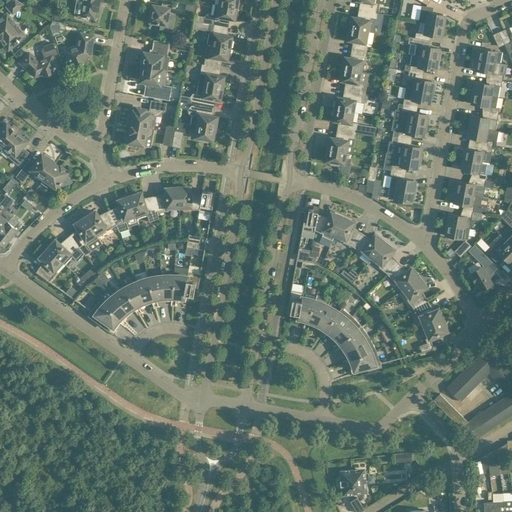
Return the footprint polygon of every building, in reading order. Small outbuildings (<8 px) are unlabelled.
[(23,4),(15,0),(14,0),(7,6),(13,13),(23,4)] [(98,10),(99,3),(99,0),(85,0),(86,0),(83,15),(87,16),(86,18),(89,18),(89,16),(94,17),(96,10),(98,10)] [(240,0),(239,0),(220,0),(219,5),(238,8),(240,0)] [(377,0),(356,0),(363,1),(361,9),(376,12),(377,2),(377,0)] [(194,15),(196,6),(187,4),(185,13),(194,15)] [(173,22),(167,21),(170,8),(153,5),(150,21),(151,22),(151,24),(157,25),(157,23),(161,24),(160,29),(171,31),(173,22)] [(205,16),(204,23),(211,24),(226,27),(227,18),(235,19),(235,16),(237,16),(238,8),(219,5),(217,15),(211,14),(209,14),(205,16)] [(443,26),(445,15),(432,12),(432,8),(422,6),(419,21),(418,21),(426,23),(443,26)] [(370,17),(377,19),(378,13),(376,12),(361,9),(359,18),(352,17),(352,20),(350,20),(349,28),(368,31),(370,17)] [(56,10),(54,19),(64,21),(66,12),(56,10)] [(24,35),(7,14),(0,19),(0,38),(1,38),(9,48),(17,41),(18,42),(19,41),(18,40),(24,35)] [(441,37),(443,26),(426,23),(424,33),(416,32),(415,38),(427,40),(428,34),(441,37)] [(224,35),(226,27),(213,25),(211,24),(207,44),(212,45),(231,49),(232,40),(231,40),(231,36),(224,35)] [(365,45),(368,31),(349,28),(347,36),(349,36),(348,40),(355,41),(354,50),(366,52),(368,46),(365,45)] [(505,30),(499,32),(504,44),(510,41),(505,30)] [(504,44),(499,32),(493,35),(499,46),(504,44)] [(83,58),(87,57),(90,56),(94,35),(81,33),(79,46),(66,51),(71,65),(76,63),(77,65),(79,66),(81,65),(82,63),(82,61),(84,61),(83,58)] [(439,48),(426,46),(427,40),(415,38),(409,37),(408,42),(416,44),(414,55),(439,59),(441,52),(439,52),(439,48)] [(142,58),(141,62),(142,63),(142,66),(166,70),(169,56),(167,56),(169,43),(154,41),(152,54),(144,52),(144,55),(142,58)] [(57,71),(52,56),(58,54),(54,42),(44,46),(41,50),(45,59),(38,61),(29,52),(20,62),(35,76),(44,73),(44,75),(46,74),(47,76),(49,77),(51,76),(52,74),(52,72),(57,71)] [(230,57),(231,49),(212,45),(209,59),(205,58),(204,64),(219,67),(220,58),(227,59),(228,56),(230,57)] [(503,52),(497,51),(479,48),(477,59),(495,62),(501,63),(503,52)] [(365,58),(366,52),(354,50),(352,58),(345,57),(344,60),(343,60),(341,68),(360,72),(363,58),(365,58)] [(438,66),(439,59),(414,55),(412,54),(410,65),(406,64),(405,70),(409,71),(421,73),(422,67),(435,70),(436,66),(438,66)] [(501,63),(495,62),(477,59),(475,70),(491,72),(490,78),(502,80),(503,74),(499,74),(501,63)] [(225,80),(224,80),(224,76),(217,75),(219,67),(204,64),(202,64),(200,74),(207,75),(205,85),(224,89),(225,80)] [(163,91),(166,70),(142,66),(143,67),(142,71),(141,72),(140,77),(141,78),(141,81),(147,82),(145,95),(168,99),(170,92),(163,91)] [(358,82),(360,72),(341,68),(340,76),(342,76),(341,80),(348,81),(346,90),(363,93),(365,83),(358,82)] [(435,85),(433,85),(433,81),(420,79),(421,73),(409,71),(406,87),(433,92),(435,85)] [(475,81),(473,92),(498,97),(500,86),(501,86),(502,80),(490,78),(489,84),(475,81)] [(220,100),(221,96),(222,97),(224,89),(205,85),(203,93),(203,95),(200,95),(197,92),(192,93),(190,97),(191,101),(195,103),(195,104),(211,107),(213,98),(220,100)] [(432,99),(433,92),(406,87),(403,104),(415,106),(416,101),(429,103),(430,99),(432,99)] [(361,103),(363,93),(346,90),(345,98),(338,97),(337,100),(336,100),(334,108),(353,112),(355,101),(361,103)] [(496,107),(498,97),(473,92),(471,103),(487,106),(486,111),(498,114),(499,108),(496,107)] [(153,129),(156,115),(158,115),(165,110),(166,103),(152,101),(150,111),(145,110),(146,109),(137,108),(137,111),(134,110),(133,116),(131,116),(129,123),(131,123),(131,125),(153,129)] [(427,118),(427,114),(414,112),(415,106),(403,104),(399,103),(398,109),(402,110),(400,120),(427,125),(429,118),(427,118)] [(211,107),(195,104),(194,105),(191,105),(188,109),(189,113),(193,116),(196,115),(199,115),(197,125),(216,129),(218,121),(216,120),(217,117),(210,115),(211,107)] [(351,122),(353,112),(334,108),(333,116),(334,117),(334,120),(341,121),(339,130),(356,133),(358,123),(351,122)] [(493,122),(493,119),(497,119),(498,114),(486,111),(485,117),(471,115),(469,126),(487,129),(488,124),(490,124),(493,122)] [(426,132),(427,125),(400,120),(398,131),(394,130),(393,136),(397,137),(409,139),(410,134),(423,136),(424,132),(426,132)] [(180,147),(183,132),(189,133),(191,124),(176,121),(175,126),(175,130),(174,133),(172,146),(180,147)] [(0,141),(5,146),(17,132),(16,131),(18,129),(13,125),(12,127),(7,123),(0,130),(0,141)] [(358,123),(357,132),(375,135),(377,127),(358,123)] [(152,135),(153,129),(131,125),(129,134),(127,133),(126,140),(128,140),(128,143),(130,143),(131,145),(135,145),(137,144),(144,146),(146,137),(148,138),(152,135)] [(169,125),(166,126),(165,131),(174,133),(175,130),(175,126),(169,125)] [(215,137),(216,129),(197,125),(195,137),(200,137),(199,141),(208,142),(209,139),(213,140),(213,136),(215,137)] [(498,131),(487,129),(469,126),(467,136),(481,139),(480,144),(492,147),(495,147),(498,131)] [(346,152),(348,138),(355,139),(356,133),(339,130),(338,138),(331,137),(330,141),(328,140),(327,148),(346,152)] [(172,146),(174,133),(165,131),(163,144),(172,146)] [(23,137),(17,132),(5,146),(12,152),(8,156),(18,164),(27,154),(21,149),(24,145),(30,139),(25,135),(23,137)] [(421,151),(421,147),(408,145),(409,139),(397,137),(393,136),(392,142),(396,143),(394,153),(421,158),(423,151),(421,151)] [(487,163),(489,163),(492,147),(480,144),(479,150),(465,148),(465,152),(463,151),(462,158),(487,163)] [(345,158),(346,152),(327,148),(325,156),(327,157),(326,160),(330,161),(330,164),(340,166),(339,172),(349,174),(351,164),(349,164),(349,162),(347,158),(345,158)] [(420,165),(421,158),(394,153),(391,170),(403,172),(404,167),(417,169),(418,165),(420,165)] [(55,164),(50,160),(51,158),(45,154),(44,156),(42,154),(35,163),(30,159),(18,176),(23,181),(31,170),(44,179),(54,164),(55,164)] [(485,174),(487,163),(462,158),(460,165),(462,166),(462,170),(475,172),(474,178),(486,180),(487,174),(485,174)] [(59,168),(55,164),(54,164),(44,179),(41,182),(47,186),(49,183),(57,189),(61,184),(64,186),(71,182),(66,174),(67,172),(65,170),(66,169),(61,166),(59,168)] [(377,167),(370,166),(368,179),(375,180),(375,179),(377,167)] [(417,184),(415,184),(415,180),(402,178),(403,172),(391,170),(390,176),(391,176),(389,187),(390,187),(416,191),(417,184)] [(483,197),(485,186),(492,188),(494,181),(486,180),(474,178),(473,183),(457,180),(457,184),(455,184),(454,191),(473,194),(481,196),(483,197)] [(378,193),(381,180),(375,179),(375,180),(373,192),(378,193)] [(190,187),(186,187),(186,185),(178,186),(179,207),(190,206),(190,210),(199,209),(202,196),(202,195),(190,194),(190,187)] [(179,207),(178,186),(170,186),(170,188),(166,188),(167,195),(155,197),(157,211),(168,211),(168,207),(179,207)] [(390,187),(388,198),(394,199),(412,202),(412,198),(414,199),(416,191),(390,187)] [(211,214),(214,197),(211,197),(212,192),(203,190),(202,195),(202,196),(199,209),(199,212),(211,214)] [(479,206),(481,196),(473,194),(454,191),(452,198),(454,198),(453,202),(467,205),(466,210),(482,213),(483,207),(479,206)] [(38,200),(28,192),(23,198),(25,199),(31,203),(34,206),(38,200)] [(157,211),(155,197),(143,199),(141,193),(137,194),(137,192),(129,195),(136,215),(137,218),(147,215),(149,222),(159,218),(157,211)] [(7,195),(0,203),(0,231),(12,216),(5,211),(12,202),(12,199),(7,195)] [(136,215),(129,195),(122,197),(122,199),(118,200),(121,207),(110,212),(116,225),(117,224),(120,232),(129,229),(125,218),(136,215)] [(317,216),(318,211),(309,209),(308,214),(305,213),(302,232),(303,230),(314,233),(317,216)] [(449,213),(447,224),(465,227),(470,228),(471,219),(481,221),(482,213),(466,210),(465,216),(449,213)] [(511,212),(510,210),(503,217),(511,225),(511,224),(511,229),(510,231),(511,232),(511,234),(507,240),(511,245),(511,212)] [(116,225),(110,212),(99,217),(95,211),(92,213),(91,212),(84,216),(96,233),(105,228),(107,231),(116,225)] [(317,216),(314,233),(315,230),(324,234),(323,235),(333,239),(335,235),(343,215),(336,212),(335,214),(332,212),(329,219),(317,216)] [(17,229),(20,224),(17,222),(18,220),(17,219),(13,215),(12,216),(0,231),(0,241),(4,245),(17,229)] [(353,222),(350,220),(350,218),(343,215),(335,235),(345,239),(343,242),(353,247),(361,234),(351,228),(353,222)] [(96,233),(84,216),(78,220),(79,221),(75,224),(79,230),(70,237),(79,248),(80,248),(85,254),(85,255),(90,251),(86,245),(98,238),(96,233)] [(468,239),(470,228),(465,227),(447,224),(445,235),(468,239)] [(200,243),(201,237),(201,236),(189,234),(188,240),(200,243)] [(373,257),(386,241),(380,236),(378,237),(375,235),(371,240),(361,234),(353,247),(362,254),(364,251),(373,257)] [(85,254),(80,248),(79,248),(70,237),(61,245),(56,240),(53,243),(52,242),(47,248),(62,262),(65,264),(72,256),(77,261),(85,254)] [(199,249),(200,243),(188,240),(186,247),(199,249)] [(471,246),(465,240),(455,251),(461,256),(471,246)] [(511,263),(511,245),(507,240),(500,247),(498,244),(488,253),(498,263),(504,257),(511,264),(511,263)] [(394,249),(391,247),(392,246),(386,241),(373,257),(381,264),(379,267),(387,274),(398,264),(389,255),(394,249)] [(62,262),(47,248),(41,253),(42,255),(40,257),(45,262),(38,273),(49,281),(57,272),(55,270),(62,262)] [(300,248),(299,254),(304,255),(302,261),(315,263),(316,257),(310,256),(311,250),(300,248)] [(489,285),(492,284),(488,277),(492,272),(497,267),(480,250),(475,256),(484,265),(482,267),(482,266),(470,273),(476,284),(478,283),(482,289),(484,288),(485,290),(490,287),(489,285)] [(314,270),(315,263),(302,261),(301,267),(314,270)] [(415,270),(414,271),(412,268),(406,272),(398,264),(387,274),(394,282),(397,280),(403,289),(420,276),(415,270)] [(348,275),(353,279),(358,273),(353,268),(348,275)] [(184,294),(188,272),(188,271),(187,276),(185,275),(177,275),(174,275),(174,300),(175,300),(186,302),(187,294),(184,294)] [(197,291),(201,274),(188,272),(184,294),(187,294),(194,295),(195,290),(197,291)] [(164,300),(161,275),(159,275),(151,277),(148,277),(155,302),(156,301),(164,300)] [(174,300),(174,275),(172,275),(164,275),(161,275),(164,300),(172,300),(174,300)] [(426,287),(423,283),(425,282),(420,276),(403,289),(410,297),(407,300),(413,308),(426,301),(420,291),(426,287)] [(155,302),(148,277),(146,278),(138,280),(136,281),(146,305),(153,302),(155,302)] [(146,305),(136,281),(134,282),(127,286),(124,287),(137,309),(138,308),(146,305)] [(137,309),(124,287),(122,289),(116,293),(113,295),(129,314),(135,310),(137,309)] [(299,314),(303,292),(292,290),(292,288),(291,288),(288,307),(291,308),(290,313),(297,314),(299,314)] [(307,324),(317,296),(314,295),(306,293),(305,297),(303,297),(304,292),(303,292),(299,314),(297,314),(295,321),(307,324)] [(129,314),(113,295),(111,296),(106,302),(104,303),(122,321),(124,319),(129,314)] [(317,296),(307,324),(316,328),(327,305),(326,304),(328,299),(327,299),(319,296),(317,295),(317,296)] [(442,312),(440,313),(438,309),(432,312),(426,301),(413,308),(418,319),(421,317),(425,327),(444,319),(442,312)] [(122,321),(104,303),(102,305),(99,302),(98,302),(99,303),(90,315),(114,332),(115,331),(120,323),(121,322),(122,321)] [(324,332),(339,311),(336,310),(330,306),(327,305),(316,328),(324,332)] [(331,338),(349,320),(352,316),(350,314),(344,309),(341,307),(339,311),(324,332),(331,338)] [(338,345),(358,329),(362,326),(360,324),(354,318),(352,316),(349,320),(331,338),(338,345)] [(448,327),(444,319),(425,327),(429,337),(425,339),(427,342),(419,346),(422,351),(419,352),(419,353),(422,352),(432,349),(434,347),(431,341),(442,337),(441,333),(447,331),(446,327),(448,327)] [(344,353),(365,340),(370,337),(368,335),(363,328),(362,326),(358,329),(338,345),(344,353)] [(348,361),(371,352),(376,350),(375,347),(371,340),(370,337),(365,340),(344,353),(348,361)] [(511,371),(489,344),(477,357),(489,372),(489,373),(507,394),(508,394),(511,398),(511,371)] [(371,352),(348,361),(352,373),(358,372),(357,369),(367,367),(368,371),(382,367),(380,363),(379,358),(377,352),(376,350),(371,352)] [(460,401),(489,373),(489,372),(477,357),(446,387),(460,401)] [(460,427),(468,422),(439,393),(433,399),(460,427)] [(473,440),(511,414),(511,398),(508,394),(507,394),(468,422),(460,427),(473,440)] [(508,455),(507,443),(497,449),(500,473),(510,472),(509,463),(508,455)] [(500,473),(497,449),(487,455),(489,467),(490,476),(500,474),(500,473)] [(345,493),(365,490),(363,470),(343,473),(343,480),(341,480),(341,486),(344,485),(345,493)] [(358,511),(364,509),(357,497),(350,501),(356,511),(358,511)] [(511,511),(511,500),(502,501),(503,511),(511,511)] [(503,511),(502,501),(494,502),(494,511),(503,511)]
